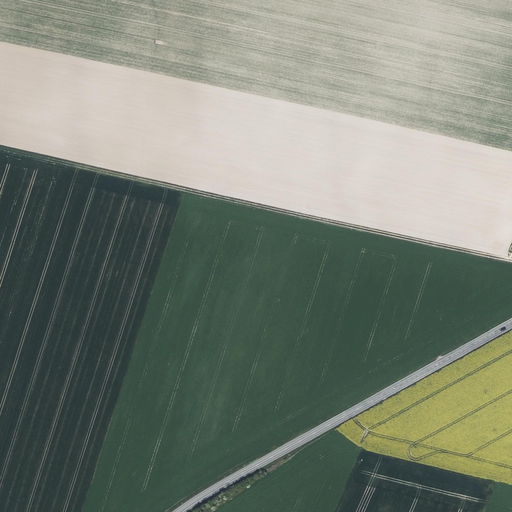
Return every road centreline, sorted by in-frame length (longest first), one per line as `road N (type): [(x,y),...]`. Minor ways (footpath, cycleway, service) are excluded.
road 1 (track): [(511,260),(0,149)]
road 2 (secondary): [(179,511),(511,321)]
